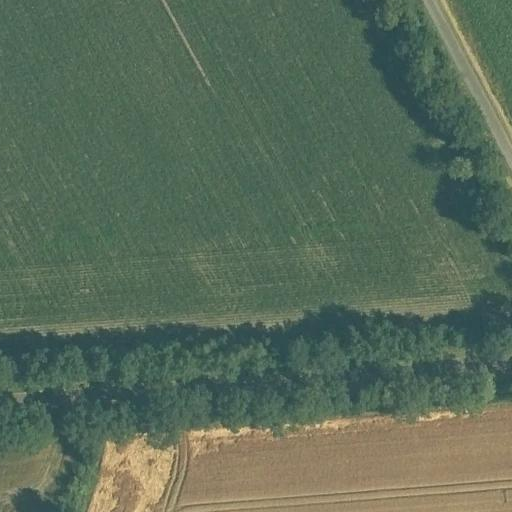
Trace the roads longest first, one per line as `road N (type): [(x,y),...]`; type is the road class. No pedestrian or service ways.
road 1 (unclassified): [(511,368),(0,413)]
road 2 (unclassified): [(511,159),(428,0)]
